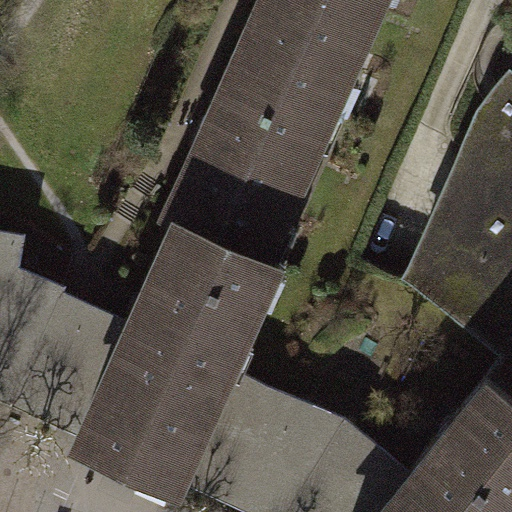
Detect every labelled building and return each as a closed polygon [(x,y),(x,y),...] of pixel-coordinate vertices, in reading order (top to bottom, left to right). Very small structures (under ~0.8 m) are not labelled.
[(259,0),(233,61),(332,105),(378,0),(259,0)] [(267,251),(332,105),(233,61),(168,207),(176,211),(267,251)] [(511,71),(484,107),(511,128),(511,71)] [(511,128),(484,107),(409,274),(505,351),(488,372),(511,391),(511,128)] [(127,320),(92,305),(58,383),(93,398),(79,430),(78,434),(177,477),(178,475),(192,443),(225,458),(259,380),(227,365),(276,255),(267,251),(176,211),(127,320)] [(0,358),(5,359),(26,368),(61,291),(12,270),(18,233),(0,229),(0,358)] [(93,398),(58,383),(92,305),(76,298),(61,291),(26,368),(5,359),(0,358),(0,393),(28,406),(79,430),(93,398)] [(511,511),(511,391),(488,372),(409,470),(375,511),(511,511)] [(225,458),(296,489),(341,417),(259,380),(225,458)] [(388,454),(341,417),(296,489),(325,511),(341,511),(362,489),(388,454)] [(375,511),(409,470),(388,454),(362,489),(341,511),(325,511),(296,489),(225,458),(192,443),(178,475),(263,511),(375,511)]
